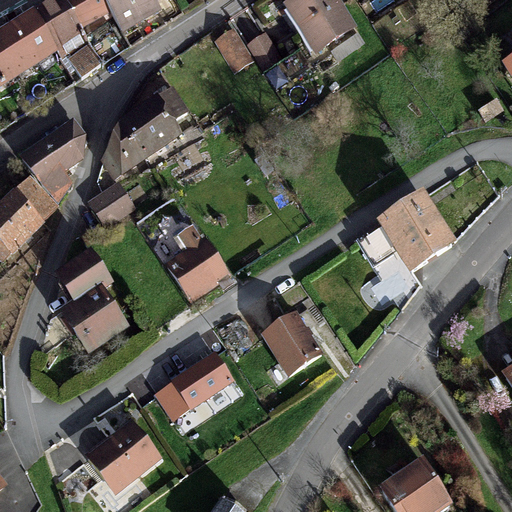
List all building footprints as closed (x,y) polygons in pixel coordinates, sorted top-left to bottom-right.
[(59,59),(60,60),(88,43),(84,36),(79,28),(64,3),(63,0),(35,16),(56,50),(60,58),(59,59)] [(109,11),(102,0),(68,0),(64,3),(79,28),(103,14),(109,11)] [(157,9),(151,0),(102,0),(109,11),(120,31),(124,29),(157,9)] [(314,48),(316,52),(351,29),(331,0),(303,0),(288,10),(302,30),(314,48)] [(494,0),(465,0),(465,1),(475,14),(494,0)] [(84,36),(108,22),(103,14),(79,28),(84,36)] [(35,16),(0,38),(0,85),(56,50),(35,16)] [(309,51),(314,48),(302,30),(298,33),(309,51)] [(234,34),(218,45),(233,69),(250,58),(234,34)] [(279,59),(265,38),(249,48),(263,69),(279,59)] [(68,63),(81,80),(102,65),(90,47),(68,63)] [(130,119),(121,128),(143,160),(180,135),(172,123),(187,114),(171,91),(130,119)] [(479,112),(485,122),(501,111),(495,101),(479,112)] [(72,180),(69,176),(67,177),(65,175),(63,177),(61,173),(74,165),(85,140),(73,125),(21,162),(33,179),(37,183),(41,187),(52,198),(72,180)] [(143,160),(121,128),(116,133),(111,144),(108,151),(107,153),(107,154),(106,155),(104,159),(102,163),(114,180),(143,160)] [(346,179),(345,180),(355,195),(377,180),(364,160),(343,174),(346,179)] [(312,178),(333,210),(354,197),(332,164),(312,178)] [(28,181),(0,207),(0,259),(2,261),(55,209),(28,181)] [(118,185),(89,205),(104,228),(133,208),(118,185)] [(397,251),(411,273),(452,246),(421,199),(380,226),(397,251)] [(397,251),(380,226),(356,242),(373,267),(397,251)] [(227,277),(228,276),(204,241),(200,244),(191,231),(180,239),(189,252),(185,255),(167,267),(190,302),(217,283),(227,277)] [(180,239),(176,242),(185,255),(189,252),(180,239)] [(124,328),(100,292),(111,284),(92,255),(62,275),(59,284),(75,308),(63,317),(87,353),(124,328)] [(227,277),(217,283),(222,289),(231,283),(227,277)] [(295,318),(263,339),(288,377),(320,356),(295,318)] [(157,395),(174,420),(231,381),(215,356),(157,395)] [(131,426),(112,441),(117,447),(136,432),(131,426)] [(88,460),(109,488),(115,483),(126,484),(157,459),(136,432),(117,447),(112,441),(88,460)] [(442,511),(450,508),(423,465),(380,492),(393,511),(442,511)] [(114,494),(126,484),(115,483),(109,488),(114,494)] [(241,511),(220,499),(211,511),(241,511)]
